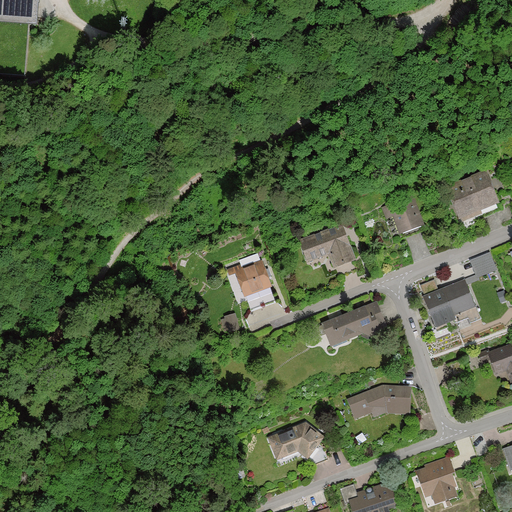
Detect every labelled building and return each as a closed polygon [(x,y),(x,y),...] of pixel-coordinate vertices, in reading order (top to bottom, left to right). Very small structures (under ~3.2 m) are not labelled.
[(0,0),(0,20),(29,22),(37,23),(38,0),(0,0)] [(0,75),(25,77),(29,22),(0,20),(0,75)] [(484,172),(447,189),(463,222),(500,205),(484,172)] [(414,199),(391,208),(403,237),(426,228),(414,199)] [(342,226),(301,241),(310,268),(323,264),(327,277),(356,267),(342,226)] [(490,253),(469,261),(477,280),(497,272),(490,253)] [(243,265),(229,271),(232,277),(236,275),(245,298),(270,288),(261,264),(245,271),(243,265)] [(466,280),(424,295),(436,327),(478,312),(466,280)] [(504,291),(497,294),(501,304),(508,301),(504,291)] [(379,306),(322,327),(330,348),(361,336),(364,344),(390,334),(379,306)] [(234,315),(220,320),(224,331),(238,326),(234,315)] [(511,347),(487,355),(495,378),(506,375),(509,386),(511,385),(511,347)] [(465,352),(452,356),(456,368),(469,364),(465,352)] [(377,393),(350,398),(355,423),(385,418),(413,413),(408,387),(377,393)] [(307,425),(267,440),(278,461),(297,455),(309,460),(323,438),(307,425)] [(511,450),(502,453),(509,473),(511,472),(511,450)] [(449,462),(416,473),(424,497),(433,494),(437,506),(461,499),(449,462)] [(386,485),(348,501),(353,511),(392,511),(397,510),(386,485)]
